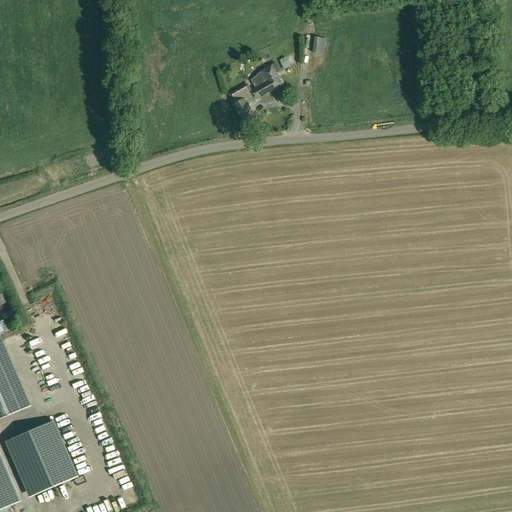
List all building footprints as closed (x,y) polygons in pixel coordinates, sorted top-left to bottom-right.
[(313,48),(320,49),(321,37),(314,36),(313,48)] [(281,65),(284,70),(291,66),(288,61),(281,65)] [(267,81),(251,90),(247,84),(229,94),(235,104),(233,105),(243,121),(254,115),(248,104),(253,101),(253,102),(266,95),(265,94),(283,84),(272,65),(261,71),(267,81)] [(0,324),(5,340),(19,336),(17,329),(12,330),(10,322),(0,324)] [(0,360),(0,335),(0,334),(0,419),(21,410),(0,360)] [(22,407),(32,404),(24,382),(14,386),(22,407)] [(83,398),(90,394),(87,389),(80,393),(83,398)] [(86,402),(89,408),(97,404),(94,398),(86,402)] [(128,500),(136,497),(121,449),(107,453),(112,468),(117,466),(128,500)] [(0,510),(21,501),(0,453),(0,510)] [(59,494),(62,501),(71,496),(68,490),(59,494)] [(98,507),(99,511),(116,511),(113,502),(98,507)]
